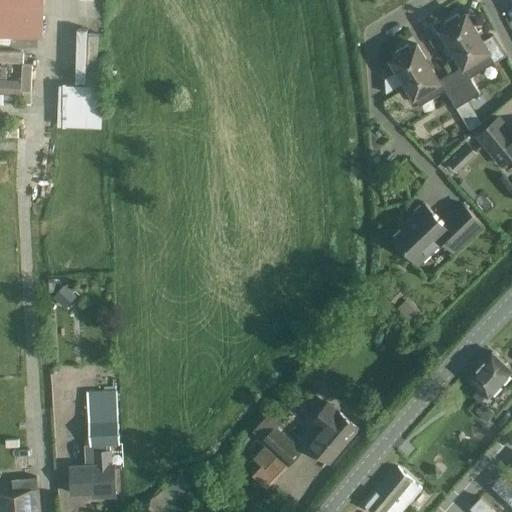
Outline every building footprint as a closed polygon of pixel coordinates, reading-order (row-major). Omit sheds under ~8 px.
[(0,0),(0,35),(37,37),(38,0),(0,0)] [(463,66),(451,74),(468,100),(479,93),(470,77),(496,61),(489,51),(466,14),(460,17),(458,13),(444,21),(447,26),(441,29),(463,66)] [(99,95),(101,30),(65,29),(63,94),(99,95)] [(391,60),(414,97),(419,106),(446,90),(456,107),(468,100),(451,74),(439,82),(417,45),(411,48),(408,44),(395,52),(397,56),(391,60)] [(4,80),(0,79),(0,94),(21,95),(21,80),(17,80),(4,80)] [(511,133),(498,117),(476,135),(501,165),(511,156),(511,133)] [(465,141),(445,160),(458,172),(477,152),(465,141)] [(441,241),(452,252),(480,225),(461,205),(442,222),(425,204),(413,215),(415,218),(394,238),(418,263),(441,241)] [(53,297),(66,308),(76,296),(64,285),(53,297)] [(407,297),(398,307),(410,319),(420,310),(407,297)] [(468,377),(480,388),(474,394),(495,413),(511,395),(511,369),(492,351),(468,377)] [(95,465),(71,466),(72,493),(100,492),(100,496),(114,496),(113,476),(113,465),(110,465),(110,462),(113,461),(112,446),(121,446),(117,390),(90,392),(90,402),(87,402),(90,444),(84,445),(85,464),(94,463),(95,465)] [(308,446),(314,451),(329,464),(359,428),(327,401),(309,424),(319,432),(308,446)] [(288,465),(301,451),(275,426),(281,420),(271,411),(252,431),(288,465)] [(401,511),(422,487),(397,466),(366,503),(376,511),(401,511)] [(182,473),(165,487),(166,487),(174,497),(176,499),(192,486),(182,473)] [(511,485),(502,476),(492,486),(511,505),(511,485)] [(34,511),(32,488),(38,488),(37,477),(24,478),(11,479),(12,490),(0,490),(0,511),(34,511)] [(140,509),(143,511),(167,511),(154,497),(140,509)] [(496,511),(481,497),(471,508),(474,511),(496,511)]
